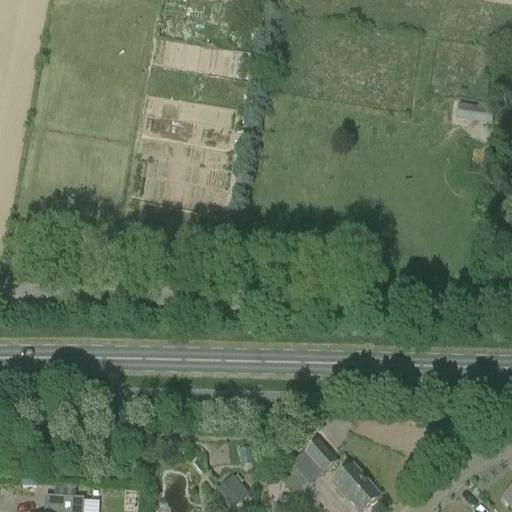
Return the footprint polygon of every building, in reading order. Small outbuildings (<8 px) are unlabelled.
[(459,102),(458,121),(493,123),(494,103),(459,102)] [(332,458),(319,442),(314,446),(280,474),(279,482),(295,501),(338,464),(332,458)] [(378,505),(378,502),(382,499),(353,467),(332,486),(354,511),(366,511),(370,509),(373,509),(378,505)] [(234,477),(218,491),(233,509),(249,495),(234,477)] [(511,511),(511,488),(510,490),(509,493),(511,496),(503,503),(511,511)] [(52,511),(83,511),(84,501),(53,500),(52,511)]
